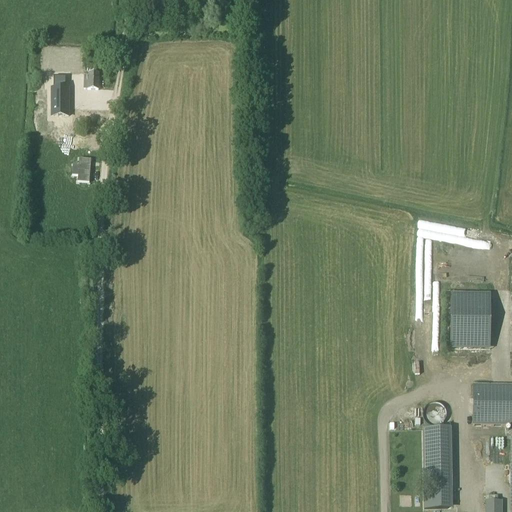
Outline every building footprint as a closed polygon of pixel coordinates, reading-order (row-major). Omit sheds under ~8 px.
[(67,71),(69,56),(54,54),(52,69),(67,71)] [(83,91),(84,91),(84,98),(98,98),(98,92),(99,81),(105,81),(105,76),(99,75),(84,75),(84,77),(83,91)] [(51,118),(68,118),(68,92),(68,91),(65,91),(65,78),(53,78),(53,91),(51,91),(51,118)] [(511,511),(511,387),(472,387),(472,428),(511,428),(511,436),(511,511)] [(429,425),(430,439),(443,439),(443,425),(429,425)] [(442,468),(433,468),(433,480),(442,480),(442,468)] [(501,511),(502,503),(485,503),(484,511),(501,511)]
